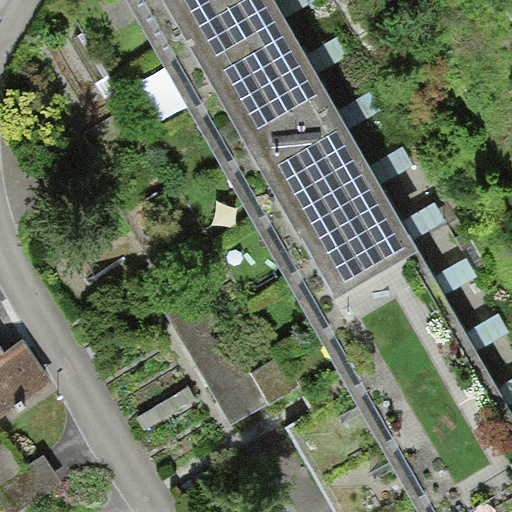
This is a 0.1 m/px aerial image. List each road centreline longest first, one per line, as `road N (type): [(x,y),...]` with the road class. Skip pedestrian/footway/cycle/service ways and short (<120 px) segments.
road 1 (residential): [(152,501),(56,345),(0,234)]
road 2 (unknown): [(389,511),(495,444)]
